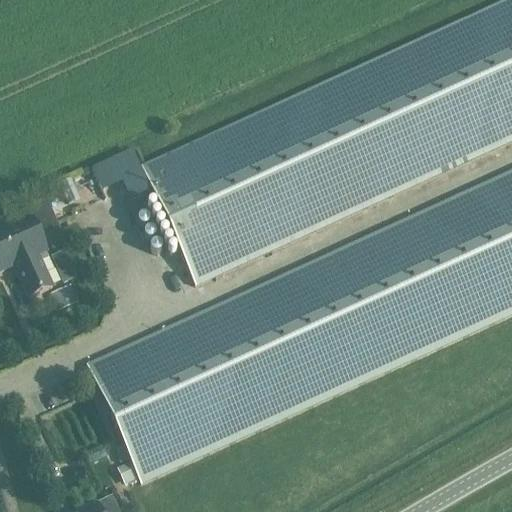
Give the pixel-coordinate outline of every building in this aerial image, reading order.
[(511,0),(140,171),(194,289),(511,144),(511,0)] [(98,198),(127,184),(117,164),(88,178),(98,198)] [(511,174),(86,369),(122,448),(129,463),(140,487),(511,317),(511,174)] [(69,205),(80,200),(71,181),(60,186),(69,205)] [(0,234),(0,274),(15,267),(19,275),(16,276),(28,301),(52,290),(37,258),(46,253),(42,244),(62,235),(47,201),(13,216),(17,227),(0,234)] [(75,281),(63,256),(50,261),(62,287),(75,281)] [(51,300),(57,313),(75,305),(69,292),(51,300)] [(69,390),(82,383),(78,374),(64,381),(69,390)] [(120,467),(129,463),(122,448),(113,452),(120,467)] [(135,483),(128,467),(117,472),(124,488),(135,483)] [(85,511),(115,511),(110,501),(85,511)]
